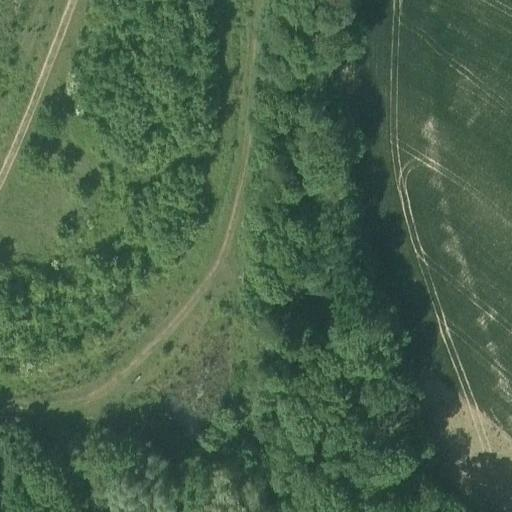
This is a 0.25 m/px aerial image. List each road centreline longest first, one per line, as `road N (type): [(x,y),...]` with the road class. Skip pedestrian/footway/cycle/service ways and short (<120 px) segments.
road 1 (unclassified): [(326,511),(340,390),(312,288),(302,208),(318,0)]
road 2 (track): [(0,174),(73,0)]
